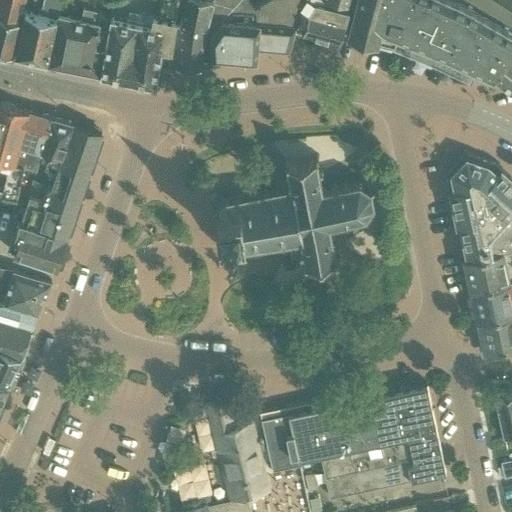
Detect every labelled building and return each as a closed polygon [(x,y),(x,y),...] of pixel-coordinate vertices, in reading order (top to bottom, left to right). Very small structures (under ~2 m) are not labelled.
[(0,0),(0,52),(4,53),(4,55),(12,57),(13,55),(14,55),(24,0),(0,0)] [(47,63),(60,0),(44,0),(41,15),(24,11),(16,56),(47,63)] [(205,24),(212,0),(210,0),(186,0),(179,25),(174,24),(171,49),(169,65),(202,67),(202,62),(214,62),(214,58),(212,58),(211,34),(213,31),(205,24)] [(212,0),(205,24),(213,31),(211,34),(212,58),(214,58),(256,61),(257,49),(289,51),(294,31),(302,0),(297,0),(292,5),(289,0),(264,0),(255,6),(252,1),(250,0),(212,0)] [(289,0),(292,5),(297,0),(302,0),(294,31),(303,33),(302,34),(340,44),(349,10),(335,6),(336,2),(354,7),(355,7),(357,0),(289,0)] [(400,38),(409,0),(357,0),(355,7),(354,7),(347,37),(379,45),(379,42),(393,48),(398,37),(400,38)] [(494,77),(511,51),(511,33),(466,7),(450,0),(409,0),(400,38),(398,37),(393,48),(432,65),(469,82),(474,70),(493,79),(494,77)] [(101,74),(111,19),(100,16),(101,12),(83,8),(81,20),(58,15),(47,64),(101,74)] [(171,49),(174,24),(166,23),(166,19),(150,16),(148,25),(111,19),(101,74),(155,85),(161,48),(171,49)] [(511,51),(494,77),(511,92),(511,51)] [(22,129),(29,108),(0,99),(0,158),(9,161),(2,195),(17,198),(24,165),(13,162),(22,129)] [(35,168),(51,115),(29,108),(22,129),(13,162),(24,165),(35,168)] [(55,175),(73,121),(51,115),(35,168),(37,169),(43,149),(52,152),(44,173),(55,175)] [(67,235),(102,131),(74,122),(73,121),(55,175),(56,176),(53,185),(50,184),(49,187),(43,197),(30,193),(22,217),(21,219),(67,235)] [(498,167),(500,163),(465,151),(446,172),(457,225),(461,224),(467,256),(493,250),(492,233),(511,208),(511,177),(501,168),(500,169),(498,167)] [(317,158),(319,155),(317,153),(314,157),(289,162),(286,159),(284,162),(288,164),(289,175),(276,178),(278,188),(267,190),(266,187),(264,187),(265,191),(254,193),(253,189),(251,190),(252,193),(241,195),(240,192),(238,192),(239,196),(224,199),(222,196),(220,197),(221,199),(219,204),(216,204),(216,206),(219,207),(220,213),(216,213),(220,238),(223,238),(225,248),(223,251),(225,252),(226,250),(235,249),(236,253),(238,252),(238,248),(247,247),(247,251),(249,250),(249,246),(260,245),(261,249),(263,248),(262,244),(274,242),(274,246),(277,246),(276,242),(288,240),(288,244),(289,244),(292,258),(305,255),(305,260),(303,263),(305,264),(307,261),(334,256),(337,258),(338,256),(335,253),(333,243),(336,242),(336,240),(345,238),(343,229),(348,228),(346,219),(351,218),(352,221),(354,221),(353,217),(364,215),(366,218),(368,217),(366,213),(372,203),(376,204),(377,202),(373,201),(371,190),(374,188),(373,186),(369,188),(360,182),(361,178),(358,177),(358,181),(347,184),(346,180),(344,180),(345,184),(335,186),(335,182),(333,183),(333,186),(322,189),(319,172),(323,171),(322,169),(319,170),(317,158)] [(43,197),(49,187),(48,187),(48,188),(33,183),(30,193),(43,197)] [(511,208),(492,233),(493,250),(511,245),(511,208)] [(65,239),(67,235),(21,219),(22,217),(20,217),(15,234),(16,234),(20,236),(17,244),(14,253),(56,267),(57,263),(60,261),(61,258),(60,255),(63,247),(65,245),(66,242),(65,239)] [(471,287),(511,278),(511,245),(493,250),(467,256),(464,257),(471,287)] [(0,353),(19,360),(19,359),(31,331),(27,330),(32,313),(36,311),(37,311),(52,279),(13,268),(13,269),(0,266),(0,353)] [(511,311),(511,278),(471,287),(478,319),(511,311)] [(511,311),(478,319),(484,350),(511,344),(511,311)] [(227,324),(208,339),(220,353),(238,338),(227,324)] [(0,383),(8,386),(19,360),(0,353),(0,383)] [(391,482),(446,470),(427,382),(372,394),(372,393),(371,394),(391,482)] [(357,391),(358,391),(358,389),(341,393),(342,394),(343,394),(344,400),(319,405),(318,399),(319,399),(318,398),(299,402),(299,403),(300,403),(301,409),(289,412),(300,459),(321,454),(330,495),(391,482),(371,394),(358,397),(357,391)] [(511,393),(495,398),(504,437),(511,434),(511,457),(501,460),(505,476),(511,474),(511,393)] [(253,420),(235,424),(229,398),(209,402),(219,446),(213,448),(215,459),(222,457),(231,500),(208,505),(208,504),(171,511),(251,511),(247,494),(269,488),(260,449),(264,448),(262,438),(258,439),(253,420)] [(300,459),(289,412),(286,411),(285,410),(282,410),(279,410),(275,410),(272,411),(271,412),(268,413),(266,414),(265,415),(263,417),(262,418),(272,467),(301,461),(300,459)]
